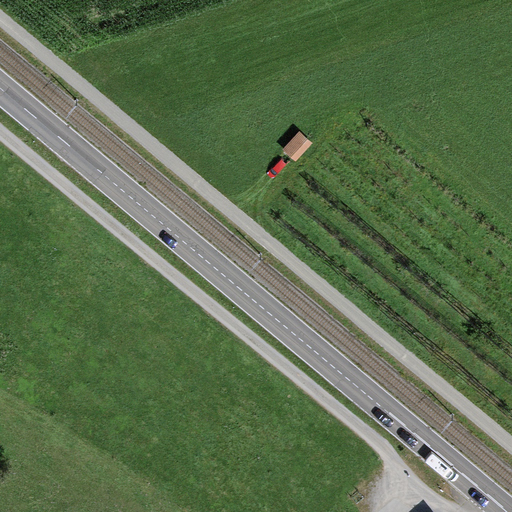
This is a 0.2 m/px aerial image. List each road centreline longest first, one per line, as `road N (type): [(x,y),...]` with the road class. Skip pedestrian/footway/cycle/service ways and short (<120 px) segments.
road 1 (track): [(0,16),(511,445)]
road 2 (track): [(460,511),(0,136)]
road 3 (primary): [(253,300),(0,87)]
road 4 (primary): [(253,300),(507,511)]
